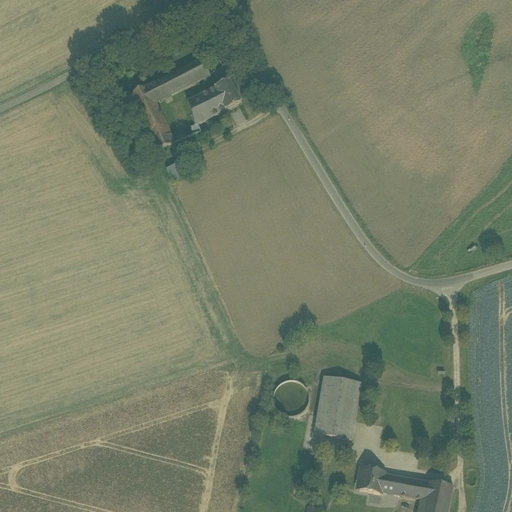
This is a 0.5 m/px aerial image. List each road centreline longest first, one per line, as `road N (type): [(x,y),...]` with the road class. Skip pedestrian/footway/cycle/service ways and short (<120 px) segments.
road 1 (unclassified): [(216,8),(396,280),(425,288),(511,264)]
road 2 (unclassified): [(0,108),(216,8)]
